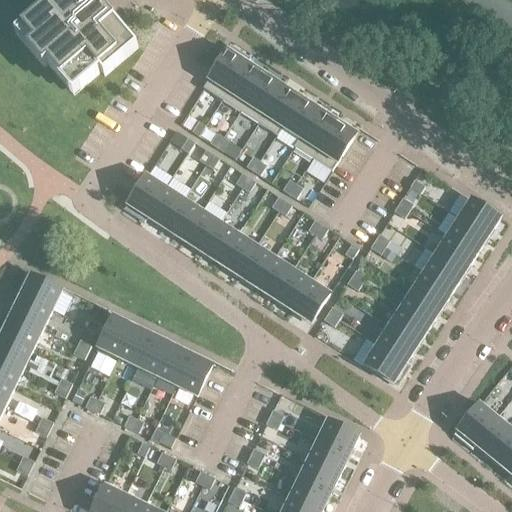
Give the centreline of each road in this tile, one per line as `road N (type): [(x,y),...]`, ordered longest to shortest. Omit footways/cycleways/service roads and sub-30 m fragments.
road 1 (residential): [(406,443),(89,211),(87,200),(215,0)]
road 2 (residential): [(511,197),(237,0)]
road 3 (residential): [(406,443),(511,288)]
